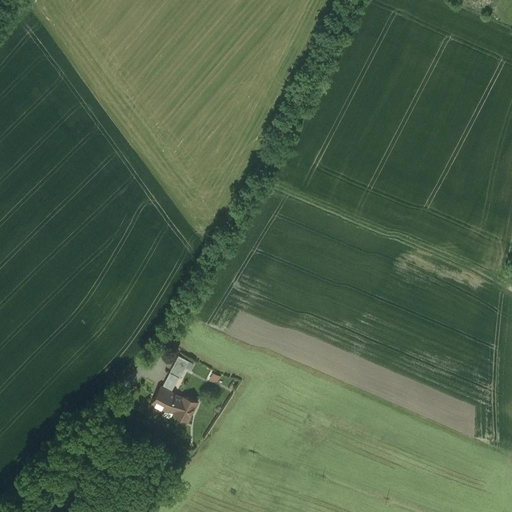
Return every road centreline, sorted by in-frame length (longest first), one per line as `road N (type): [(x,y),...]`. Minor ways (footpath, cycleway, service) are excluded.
road 1 (unclassified): [(3,511),(139,368),(256,176),(347,0)]
road 2 (track): [(256,176),(511,288)]
